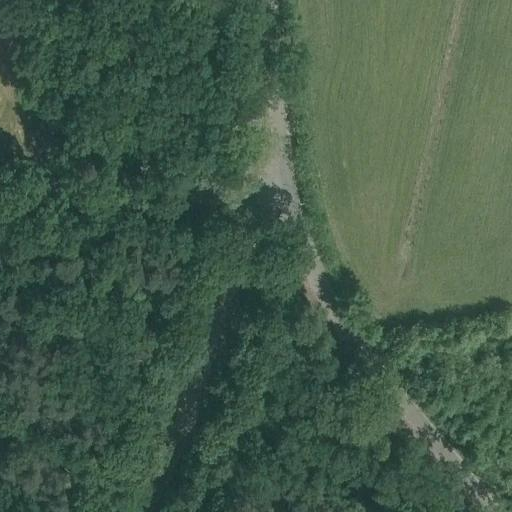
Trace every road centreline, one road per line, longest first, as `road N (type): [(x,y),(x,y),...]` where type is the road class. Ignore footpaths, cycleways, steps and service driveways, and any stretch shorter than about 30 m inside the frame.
road 1 (unclassified): [(488,511),(335,314),(288,194)]
road 2 (track): [(131,511),(268,195)]
road 3 (unclassified): [(0,184),(288,194)]
road 4 (unclassified): [(288,194),(265,0)]
